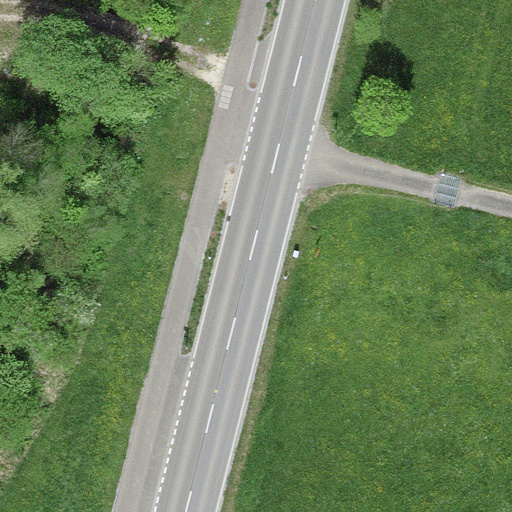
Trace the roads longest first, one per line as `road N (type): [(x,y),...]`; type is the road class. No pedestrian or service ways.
road 1 (secondary): [(186,511),(314,0)]
road 2 (track): [(290,95),(80,22),(0,21)]
